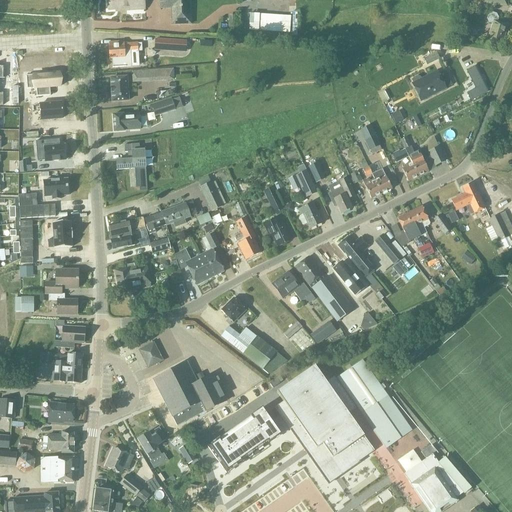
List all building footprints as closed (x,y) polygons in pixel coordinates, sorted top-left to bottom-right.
[(145,10),(144,0),(107,0),(108,10),(125,9),(125,11),(145,10)] [(191,0),(159,0),(160,9),(172,9),(172,25),(192,25),(191,0)] [(461,22),(468,22),(469,13),(461,13),(461,22)] [(489,24),(493,24),(488,41),(502,45),(507,26),(497,23),(499,18),(497,14),(492,13),(488,15),(487,19),(489,24)] [(257,14),(257,31),(289,32),(290,14),(257,14)] [(236,34),(237,21),(229,21),(228,34),(236,34)] [(247,35),(248,23),(239,23),(239,35),(247,35)] [(155,51),(186,53),(187,41),(155,39),(155,51)] [(117,46),(108,46),(109,59),(112,59),(113,67),(112,67),(112,68),(130,67),(130,53),(137,52),(142,52),(141,44),(137,44),(124,45),(123,43),(117,43),(117,46)] [(461,52),(444,60),(455,87),(470,80),(468,75),(470,74),(461,52)] [(439,59),(436,53),(423,59),(426,65),(439,59)] [(480,69),(470,74),(477,88),(464,94),(467,101),(490,90),(480,69)] [(414,89),(420,101),(452,85),(445,71),(438,75),(437,72),(422,79),(424,84),(414,89)] [(59,74),(26,76),(27,89),(36,89),(44,88),(44,96),(50,96),(50,88),(60,87),(59,74)] [(126,78),(110,79),(111,88),(110,88),(111,94),(112,102),(128,101),(126,78)] [(44,88),(36,89),(37,97),(44,96),(44,88)] [(385,91),(390,101),(397,97),(392,88),(385,91)] [(155,117),(175,110),(171,98),(151,105),(155,117)] [(61,103),(39,105),(40,120),(62,119),(61,103)] [(391,115),(396,124),(402,121),(397,112),(391,115)] [(123,115),(113,116),(114,132),(124,132),(124,131),(140,130),(140,128),(150,127),(149,115),(139,116),(139,115),(123,116),(123,115)] [(369,151),(381,146),(376,136),(365,142),(369,151)] [(418,177),(428,172),(421,157),(419,152),(414,154),(407,138),(400,141),(404,150),(405,150),(409,158),(411,162),(418,177)] [(60,139),(35,142),(36,142),(37,152),(44,151),(45,161),(45,162),(65,160),(64,146),(60,146),(60,139)] [(128,161),(116,162),(116,171),(129,170),(129,173),(135,173),(136,188),(139,188),(139,191),(147,191),(144,150),(139,151),(139,145),(123,146),(124,152),(127,152),(128,161)] [(439,148),(429,153),(435,166),(445,161),(439,148)] [(405,150),(404,150),(400,152),(403,160),(409,158),(405,150)] [(400,152),(393,154),(397,163),(403,160),(400,152)] [(27,161),(20,162),(21,173),(28,172),(27,161)] [(411,162),(405,165),(407,168),(402,170),(408,182),(418,177),(411,162)] [(318,166),(309,170),(316,186),(325,182),(318,166)] [(372,174),(369,167),(368,167),(363,169),(366,178),(372,176),(372,175),(372,174)] [(382,170),(372,174),(372,175),(372,176),(374,180),(381,195),(391,190),(386,177),(386,178),(382,170)] [(295,176),(287,179),(293,192),(301,188),(306,198),(317,193),(311,181),(306,171),(295,176)] [(352,178),(350,179),(353,185),(354,184),(355,185),(362,181),(358,172),(350,175),(352,178)] [(350,179),(350,177),(348,178),(338,182),(344,195),(337,198),(335,192),(329,195),(332,201),(334,200),(340,214),(351,209),(347,200),(356,196),(351,185),(353,185),(350,179)] [(67,180),(43,182),(44,198),(52,197),(52,200),(61,199),(61,196),(68,196),(67,180)] [(374,180),(370,182),(369,180),(363,182),(365,187),(371,199),(381,195),(374,180)] [(200,188),(211,212),(223,207),(212,183),(200,188)] [(459,198),(451,201),(453,206),(456,211),(463,208),(470,204),(472,209),(474,214),(480,211),(486,209),(482,200),(478,192),(476,192),(474,188),(472,184),(468,186),(463,188),(465,191),(466,194),(459,198)] [(264,192),(269,203),(279,198),(273,187),(264,192)] [(36,195),(18,196),(20,220),(55,218),(54,206),(37,207),(36,195)] [(247,216),(242,203),(235,206),(242,219),(247,216)] [(304,226),(307,224),(310,230),(322,224),(313,203),(299,210),(302,215),(300,217),(299,218),(302,225),(304,226)] [(185,204),(161,213),(161,214),(165,225),(166,226),(175,223),(176,227),(187,224),(185,219),(190,217),(185,204)] [(277,208),(272,215),(281,221),(286,215),(277,208)] [(422,208),(410,213),(415,224),(421,237),(427,234),(424,228),(430,226),(429,225),(430,224),(428,220),(422,208)] [(489,220),(503,251),(511,246),(511,227),(505,212),(489,220)] [(404,216),(398,219),(401,225),(404,232),(410,229),(412,234),(415,240),(416,239),(417,242),(418,244),(421,243),(423,242),(421,237),(415,224),(410,213),(404,216)] [(128,222),(109,226),(112,240),(110,241),(111,241),(129,237),(131,237),(130,232),(147,228),(149,232),(150,235),(156,233),(155,229),(165,225),(161,214),(144,220),(143,218),(128,222)] [(452,230),(441,215),(434,220),(445,235),(452,230)] [(466,226),(472,223),(469,217),(463,220),(466,226)] [(235,237),(239,244),(238,244),(246,261),(260,253),(253,240),(255,238),(245,218),(236,223),(242,233),(235,237)] [(275,220),(264,224),(269,235),(271,234),(277,247),(290,241),(282,224),(278,226),(275,220)] [(32,221),(20,222),(21,264),(33,263),(33,257),(33,258),(32,252),(33,251),(32,221)] [(54,240),(50,240),(51,249),(54,248),(54,249),(56,249),(72,248),(71,239),(72,239),(72,231),(71,231),(70,222),(53,224),(54,240)] [(398,224),(390,229),(400,248),(408,244),(398,224)] [(208,253),(200,256),(211,278),(223,272),(212,250),(219,246),(213,234),(202,240),(204,244),(208,253)] [(374,242),(394,265),(406,255),(395,242),(392,244),(384,234),(374,242)] [(430,240),(427,234),(421,237),(423,242),(424,243),(430,240)] [(364,277),(375,268),(362,252),(368,247),(361,237),(354,243),(349,236),(338,246),(364,277)] [(129,237),(111,241),(113,251),(131,247),(129,237)] [(141,248),(150,246),(148,237),(139,240),(141,248)] [(167,239),(151,244),(153,254),(170,249),(167,239)] [(423,246),(418,249),(420,254),(422,258),(428,256),(434,253),(431,248),(429,244),(423,246)] [(13,254),(11,254),(11,263),(17,261),(17,254),(19,254),(19,248),(13,249),(13,254)] [(211,278),(200,256),(191,261),(185,250),(175,256),(180,271),(187,267),(196,285),(211,278)] [(475,258),(466,252),(461,259),(470,265),(475,258)] [(324,280),(322,276),(323,276),(309,257),(295,267),(309,286),(337,323),(354,310),(329,276),(324,280)] [(402,261),(408,269),(413,265),(407,257),(402,261)] [(333,271),(354,296),(364,288),(342,263),(333,271)] [(34,278),(33,267),(20,268),(20,279),(34,278)] [(115,272),(119,294),(132,291),(150,287),(146,267),(135,269),(134,267),(127,268),(127,270),(115,272)] [(49,302),(56,302),(56,315),(77,316),(77,301),(65,301),(65,295),(62,295),(62,289),(78,289),(78,271),(56,271),(56,282),(45,282),(45,296),(49,296),(49,302)] [(172,286),(184,283),(181,272),(169,275),(172,286)] [(303,284),(299,287),(288,272),(272,284),(284,299),(293,292),(303,304),(307,301),(309,304),(315,299),(303,284)] [(382,291),(377,295),(381,300),(382,300),(386,296),(382,291)] [(34,314),(34,298),(21,297),(21,298),(15,298),(15,312),(21,313),(34,314)] [(234,298),(221,311),(233,323),(246,311),(234,298)] [(288,340),(302,328),(297,322),(283,335),(288,340)] [(335,331),(329,322),(310,336),(317,345),(335,331)] [(229,327),(220,338),(269,375),(288,362),(246,328),(240,336),(229,327)] [(56,343),(56,348),(68,349),(68,343),(83,344),(84,329),(63,328),(62,343),(56,343)] [(145,368),(145,369),(161,360),(151,341),(151,342),(153,345),(150,347),(150,346),(141,351),(144,357),(149,366),(145,368)] [(53,354),(53,362),(67,363),(66,369),(81,370),(82,356),(68,354),(67,357),(61,356),(61,354),(53,354)] [(386,449),(412,431),(362,360),(337,378),(386,449)] [(67,363),(53,362),(51,382),(80,384),(81,370),(66,369),(67,363)] [(153,380),(172,418),(177,426),(211,409),(226,402),(213,374),(197,384),(186,363),(153,380)] [(283,403),(274,409),(289,429),(303,450),(308,448),(319,464),(331,482),(353,466),(355,467),(361,463),(359,461),(374,451),(362,434),(348,414),(356,408),(345,393),(334,378),(326,383),(314,366),(295,380),(276,393),(283,403)] [(32,370),(7,368),(6,377),(31,380),(32,370)] [(0,418),(13,420),(15,402),(0,400),(0,418)] [(73,407),(49,405),(48,423),(57,423),(57,421),(72,423),(73,407)] [(219,438),(207,447),(226,474),(243,462),(242,461),(268,443),(268,444),(281,435),(262,408),(249,417),(250,418),(220,439),(219,438)] [(61,451),(61,454),(74,454),(73,433),(61,433),(61,436),(47,436),(47,451),(61,451)] [(161,454),(157,448),(158,448),(148,433),(138,439),(147,454),(151,452),(154,458),(161,454)] [(0,447),(9,449),(10,437),(0,435),(0,447)] [(173,438),(161,443),(163,449),(175,443),(173,438)] [(180,449),(189,464),(195,460),(186,446),(180,449)] [(128,454),(128,455),(113,449),(105,467),(121,474),(123,469),(127,471),(134,457),(128,454)] [(413,450),(398,461),(406,473),(404,475),(429,511),(443,511),(458,502),(456,498),(463,493),(464,495),(471,489),(445,459),(437,464),(439,466),(436,469),(435,468),(428,473),(421,463),(413,450)] [(17,453),(9,452),(0,451),(0,465),(16,467),(17,453)] [(18,472),(34,471),(33,458),(17,459),(18,472)] [(41,459),(41,483),(71,483),(74,483),(74,459),(41,459)] [(143,487),(127,475),(120,484),(117,482),(114,487),(123,494),(127,489),(145,503),(150,496),(142,489),(143,487)] [(152,491),(158,499),(165,494),(159,486),(152,491)] [(121,511),(123,504),(111,503),(112,499),(119,500),(120,493),(113,492),(95,490),(92,511),(121,511)] [(14,511),(52,511),(59,511),(58,493),(44,494),(44,498),(13,499),(14,511)]
